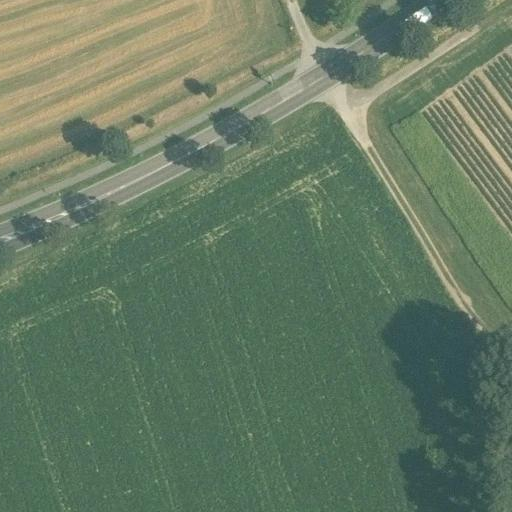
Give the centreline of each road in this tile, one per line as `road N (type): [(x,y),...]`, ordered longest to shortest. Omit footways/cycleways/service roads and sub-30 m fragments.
road 1 (secondary): [(433,0),(326,75),(0,239)]
road 2 (track): [(511,357),(472,317),(424,243),(312,55),(290,0)]
road 3 (track): [(347,107),(486,22)]
